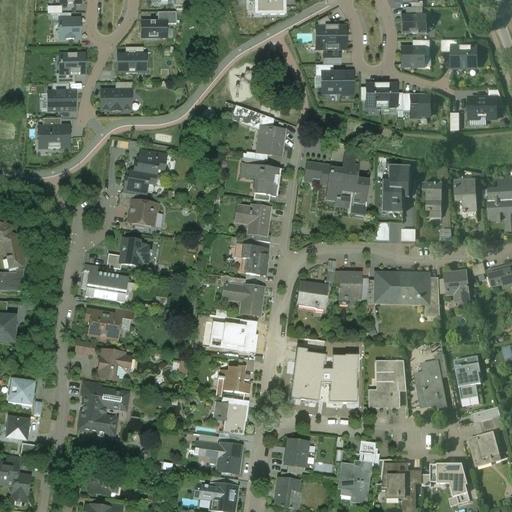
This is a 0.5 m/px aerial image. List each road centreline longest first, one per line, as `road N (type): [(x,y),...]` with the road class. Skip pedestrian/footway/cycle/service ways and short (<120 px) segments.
road 1 (residential): [(511,248),(427,260),(340,249),(292,268)]
road 2 (residential): [(56,458),(74,254)]
road 3 (residential): [(292,268),(276,317),(266,397),(275,423)]
road 4 (residential): [(275,423),(421,428)]
road 5 (residential): [(292,268),(282,251),(297,137)]
